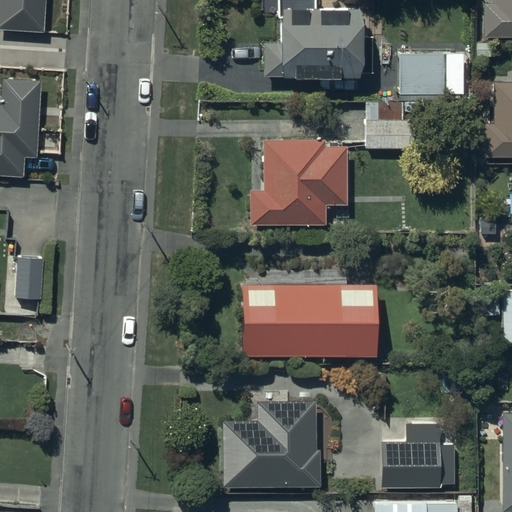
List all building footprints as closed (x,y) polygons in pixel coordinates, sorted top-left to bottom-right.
[(0,0),(0,29),(41,33),(43,0),(0,0)] [(274,42),(260,42),(260,76),(278,76),(278,78),(355,79),(355,72),(369,72),(370,36),(357,36),(357,8),(312,8),(311,0),(273,0),(273,18),(275,18),(274,42)] [(511,0),(491,0),(491,3),(481,3),(481,37),(511,36),(511,0)] [(461,53),(397,53),(397,94),(461,94),(461,53)] [(0,175),(20,176),(21,156),(34,156),(37,81),(0,79),(0,175)] [(511,82),(492,82),(492,123),(482,123),(483,157),(511,157),(511,82)] [(400,101),(363,101),(364,148),(413,148),(413,120),(400,120),(400,101)] [(322,139),(260,139),(260,189),(248,189),(249,225),(323,225),(323,205),(343,205),(343,146),(322,146),(322,139)] [(42,258),(15,256),(13,296),(39,297),(42,258)] [(244,283),(239,283),(239,354),(371,354),(371,285),(347,285),(347,277),(338,277),(338,271),(256,271),(256,278),(244,278),(244,283)] [(479,315),(498,315),(497,289),(479,289),(479,315)] [(511,289),(499,290),(499,342),(511,341),(511,289)] [(255,420),(220,420),(220,486),(316,486),(316,450),(313,450),(313,401),(255,401),(255,420)] [(511,413),(500,413),(500,511),(511,511),(511,413)] [(409,443),(380,443),(379,487),(438,488),(438,484),(452,484),(453,443),(442,443),(442,425),(409,424),(409,443)] [(422,503),(371,502),(370,511),(455,511),(455,504),(422,504),(422,503)]
